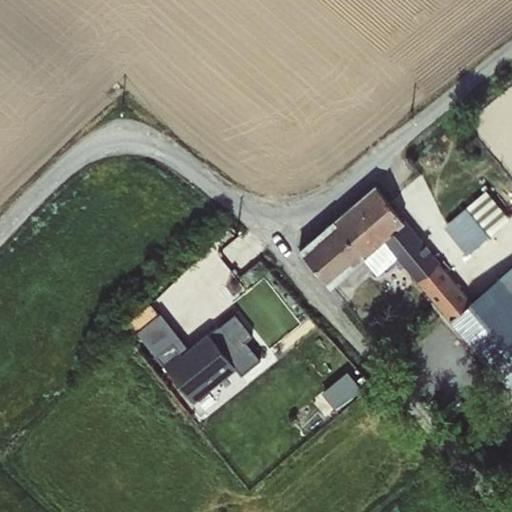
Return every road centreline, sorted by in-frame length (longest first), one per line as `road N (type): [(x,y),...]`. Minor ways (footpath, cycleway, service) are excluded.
road 1 (unclassified): [(263,210),(511,507)]
road 2 (unclassified): [(263,210),(231,198),(158,146),(110,140),(68,164),(0,234)]
road 3 (unclassified): [(511,49),(323,199),(263,210)]
